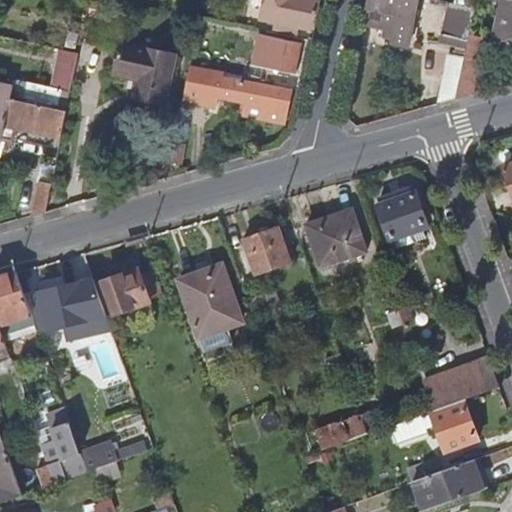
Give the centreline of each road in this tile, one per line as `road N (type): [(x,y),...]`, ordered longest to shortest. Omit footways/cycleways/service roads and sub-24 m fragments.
road 1 (residential): [(311,162),(0,248)]
road 2 (residential): [(511,349),(432,128)]
road 3 (residential): [(346,0),(311,162)]
road 4 (residential): [(432,128),(311,162)]
